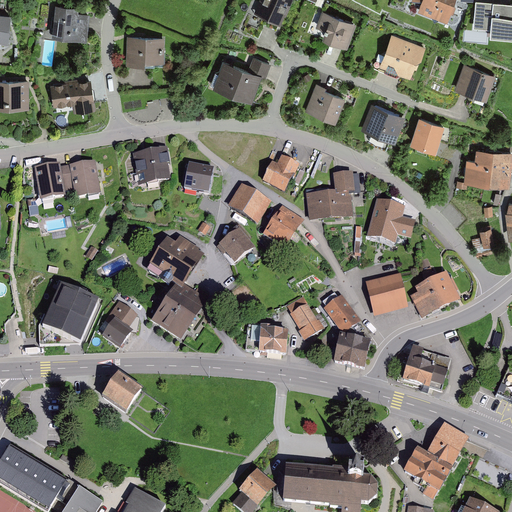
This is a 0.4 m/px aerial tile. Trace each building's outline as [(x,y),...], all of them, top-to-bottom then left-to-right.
[(293,0),(263,0),(258,12),(284,23),(293,0)] [(460,0),(427,0),(423,9),(451,21),(460,0)] [(511,4),(481,3),(479,34),(511,36),(511,4)] [(55,37),(85,40),(87,17),(77,16),(77,11),(58,9),(55,37)] [(359,24),(327,11),(321,26),(333,31),(330,39),(349,47),(359,24)] [(0,17),(0,42),(6,43),(9,18),(0,17)] [(426,48),(395,37),(384,65),(415,77),(426,48)] [(125,43),(126,71),(161,70),(161,42),(125,43)] [(256,55),(252,64),(258,67),(262,58),(256,55)] [(498,75),(468,65),(460,88),(490,98),(498,75)] [(213,95),(251,113),(263,89),(225,70),(213,95)] [(27,83),(0,82),(0,107),(27,108),(27,83)] [(52,88),(55,106),(77,103),(79,112),(94,110),(90,83),(52,88)] [(330,89),(321,85),(311,110),(340,122),(349,100),(329,92),(330,89)] [(406,119),(376,107),(366,131),(397,143),(406,119)] [(450,128),(425,120),(416,144),(441,152),(450,128)] [(177,181),(171,151),(137,157),(143,188),(177,181)] [(511,185),(511,176),(511,153),(483,151),(482,162),(472,161),(470,182),(511,185)] [(302,169),(286,161),(283,168),(278,165),(268,184),(289,195),(302,169)] [(230,178),(209,163),(196,182),(217,197),(230,178)] [(99,164),(74,169),(80,201),(106,196),(99,164)] [(71,197),(65,166),(41,171),(47,202),(71,197)] [(358,194),(357,176),(338,177),(339,194),(313,196),(315,223),(356,219),(353,195),(358,194)] [(274,205),(246,189),(233,210),(261,226),(274,205)] [(409,211),(383,204),(373,241),(400,248),(402,239),(415,242),(420,224),(406,220),(409,211)] [(307,223),(288,211),(272,236),(291,248),(307,223)] [(496,243),(494,230),(484,232),(486,245),(496,243)] [(259,251),(244,232),(224,248),(239,267),(259,251)] [(206,259),(184,244),(181,249),(173,244),(156,270),(185,290),(206,259)] [(422,296),(415,299),(425,319),(463,301),(451,277),(420,292),(422,296)] [(411,308),(403,279),(370,288),(378,317),(411,308)] [(60,286),(43,334),(80,350),(100,303),(60,286)] [(209,311),(184,294),(162,325),(187,342),(209,311)] [(361,327),(339,297),(325,308),(347,337),(361,327)] [(306,302),(291,311),(309,343),(325,334),(306,302)] [(139,319),(121,305),(110,320),(118,325),(108,339),(124,351),(137,333),(132,329),(139,319)] [(292,335),(252,331),(250,352),(290,356),(292,335)] [(375,347),(346,340),(341,365),(370,371),(375,347)] [(450,363),(419,353),(409,381),(440,391),(450,363)] [(140,395),(118,379),(104,399),(126,415),(140,395)] [(511,384),(505,380),(496,397),(511,404),(511,384)] [(471,443),(444,427),(443,429),(438,439),(431,451),(427,457),(426,458),(453,475),(471,443)] [(436,505),(453,475),(426,458),(418,453),(414,460),(407,471),(403,477),(425,493),(423,498),(436,505)] [(53,511),(68,487),(12,454),(0,473),(0,483),(47,511),(53,511)] [(352,472),(289,467),(287,504),(372,510),(382,501),(383,487),(375,476),(368,476),(368,468),(353,467),(352,472)] [(258,511),(277,490),(258,473),(234,501),(247,511),(258,511)] [(95,511),(100,504),(80,492),(67,511),(164,511),(165,511),(133,493),(125,507),(129,509),(126,511),(95,511)] [(497,511),(476,502),(471,511),(497,511)]
